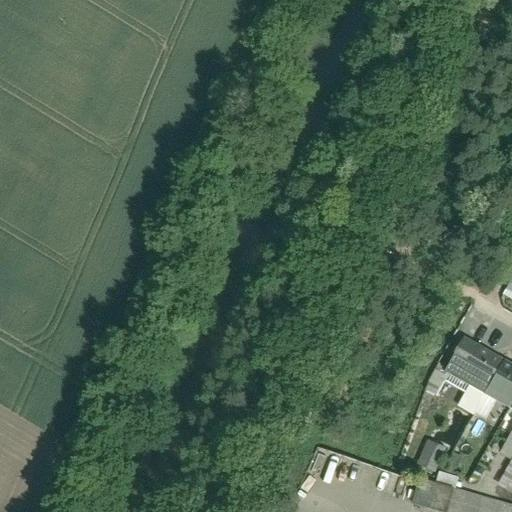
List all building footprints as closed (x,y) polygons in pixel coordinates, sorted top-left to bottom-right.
[(511,366),(466,340),(448,374),(511,410),(511,366)] [(416,468),(435,475),(445,448),(426,441),(416,468)] [(445,470),(454,474),(462,457),(453,452),(445,470)] [(497,481),(508,461),(499,456),(488,476),(497,481)] [(508,511),(406,483),(400,504),(426,511),(508,511)]
